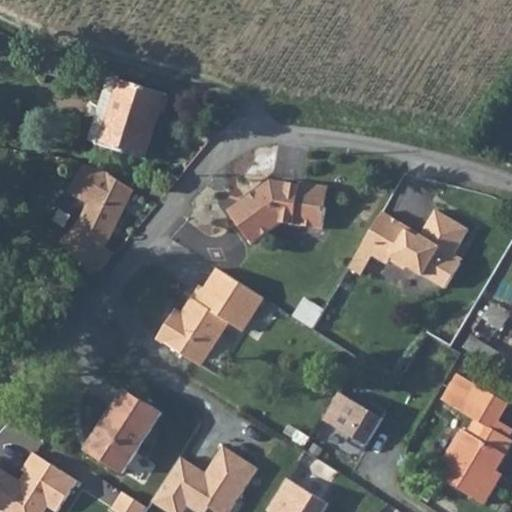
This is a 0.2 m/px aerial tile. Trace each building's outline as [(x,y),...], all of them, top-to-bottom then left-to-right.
[(108,76),(89,143),(142,159),(162,92),(108,76)] [(106,169),(87,164),(74,193),(90,202),(84,217),(79,220),(63,241),(103,269),(117,249),(106,239),(110,234),(121,213),(133,187),(116,175),(106,169)] [(274,178),(230,209),(252,241),(283,220),(324,228),(328,207),(324,202),(327,185),(303,181),(301,189),(290,187),(291,181),(274,178)] [(384,209),(362,246),(351,265),(362,272),(373,252),(388,261),(390,257),(406,266),(408,263),(421,270),(455,219),(436,208),(422,232),(384,209)] [(455,219),(421,270),(446,285),(461,260),(452,255),(454,251),(468,227),(455,219)] [(454,251),(452,255),(461,260),(462,256),(454,251)] [(158,337),(191,358),(201,344),(211,351),(230,322),(242,330),(264,296),(219,267),(206,286),(201,283),(191,299),(194,301),(190,307),(187,305),(183,312),(176,307),(158,337)] [(308,300),(299,318),(318,327),(326,309),(308,300)] [(201,344),(191,358),(201,364),(211,351),(201,344)] [(511,400),(484,384),(468,411),(478,417),(469,431),(464,428),(435,475),(485,505),(497,485),(489,480),(494,471),(496,471),(511,444),(511,438),(511,437),(511,434),(511,424),(502,418),(511,401),(511,400)] [(128,388),(89,448),(125,472),(164,411),(128,388)] [(362,450),(386,410),(370,401),(366,407),(339,391),(323,418),(350,434),(346,441),(362,450)] [(225,448),(208,474),(206,473),(183,459),(157,501),(175,511),(180,511),(187,503),(201,511),(202,511),(209,502),(224,511),(228,511),(256,468),(225,448)] [(307,450),(290,478),(321,498),(339,471),(307,450)] [(37,456),(20,483),(2,471),(0,474),(0,511),(1,511),(43,511),(48,505),(55,510),(74,480),(37,456)] [(321,498),(290,478),(269,510),(272,511),(319,511),(327,501),(321,498)]
